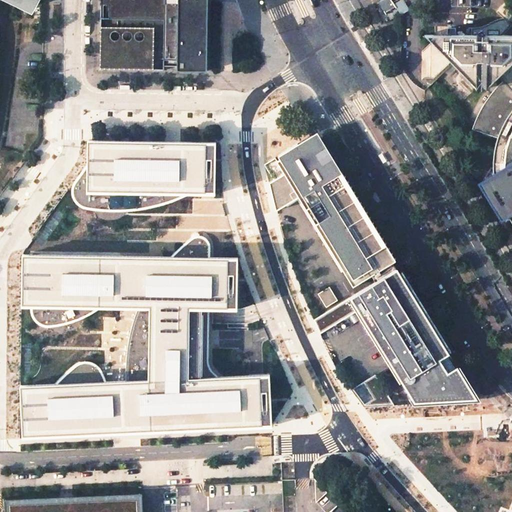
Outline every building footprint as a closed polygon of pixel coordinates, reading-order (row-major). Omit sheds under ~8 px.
[(2,0),(21,8),(29,8),(33,0),(2,0)] [(100,0),(100,20),(164,20),(164,66),(177,66),(177,71),(207,72),(207,0),(100,0)] [(511,13),(502,19),(497,19),(481,26),(471,27),(470,35),(424,35),(476,89),(481,86),(487,89),(498,77),(511,91),(511,109),(509,114),(495,145),(493,161),(493,174),(477,183),(500,220),(507,216),(511,224),(511,13)] [(154,32),(100,31),(99,70),(153,71),(154,32)] [(299,196),(352,286),(372,275),(394,261),(315,134),(278,156),(279,159),(277,160),(275,158),(264,164),(274,179),(269,181),(276,210),(299,196)] [(167,141),(87,140),(87,163),(80,173),(75,179),(73,182),(72,186),(72,190),(73,194),(75,198),(77,201),(81,204),(86,206),(90,206),(100,207),(108,207),(114,208),(122,207),(131,207),(141,205),(150,203),(159,201),(169,198),(176,195),(184,191),(188,188),(200,188),(200,144),(192,145),(192,141),(167,141)] [(166,256),(11,254),(10,305),(30,305),(29,312),(30,317),(34,323),(38,327),(44,330),(50,331),(57,330),(67,326),(81,318),(92,307),(138,308),(136,313),(130,330),(127,350),(126,371),(127,382),(102,383),(101,377),(97,370),(91,365),(81,364),(73,367),(65,373),(53,386),(9,388),(10,440),(153,434),(269,429),(267,381),(258,381),(258,377),(216,379),(210,374),(206,365),(206,308),(236,309),(237,260),(228,260),(229,256),(207,256),(207,248),(203,240),(195,238),(187,240),(177,247),(166,256)] [(394,261),(372,275),(374,278),(396,265),(394,261)] [(469,386),(397,267),(314,319),(319,333),(356,309),(414,403),(477,400),(469,386)] [(329,288),(318,294),(326,307),(337,301),(329,288)] [(363,405),(394,405),(375,375),(352,389),(363,405)] [(315,479),(316,502),(327,493),(315,479)] [(342,493),(349,500),(355,495),(348,488),(342,493)] [(143,511),(143,491),(6,497),(6,511),(143,511)]
